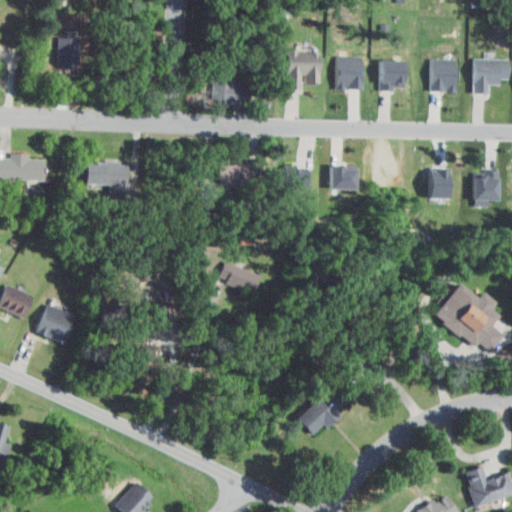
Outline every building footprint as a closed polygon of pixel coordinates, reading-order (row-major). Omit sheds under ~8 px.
[(285,52),(285,88),(301,88),(301,81),(319,81),(318,52),(285,52)] [(213,54),(211,100),(251,103),(253,83),(232,82),(233,70),(255,71),(255,57),(213,54)] [(331,56),(358,57),(356,88),(330,87),(331,56)] [(474,58),(510,59),(510,78),(501,78),(501,85),(490,85),(490,93),(474,93),(474,58)] [(376,60),(403,61),(402,86),(375,85),(376,60)] [(427,60),(453,61),(453,89),(427,89),(427,60)] [(0,157),(9,157),(9,151),(28,152),(28,159),(45,159),(44,181),(0,180),(0,157)] [(87,161),(128,163),(127,200),(109,199),(110,182),(87,181),(87,161)] [(218,164),(220,184),(260,181),(258,161),(218,164)] [(277,167),(303,168),(302,187),(277,186),(277,167)] [(325,167),(352,168),(351,189),(324,188),(325,167)] [(470,167),(496,168),(495,199),(469,198),(470,167)] [(423,168),(446,168),(445,197),(422,196),(423,168)] [(224,262),(260,275),(252,295),(217,282),(224,262)] [(434,308),(475,343),(478,339),(490,350),(503,335),(491,325),(499,315),(492,309),(498,303),(483,290),(477,297),(458,280),(434,308)] [(0,297),(5,285),(33,295),(24,318),(0,308),(0,297)] [(46,305),(35,335),(63,346),(74,316),(46,305)] [(126,337),(162,346),(158,364),(121,355),(126,337)] [(346,355),(363,359),(357,382),(351,380),(340,390),(350,400),(339,409),(346,417),(329,433),(323,427),(311,438),(294,419),(341,376),(346,355)] [(0,424),(8,427),(0,448),(0,424)] [(466,472),(476,505),(511,494),(511,475),(511,472),(484,479),(481,467),(466,472)] [(114,503),(124,511),(142,511),(155,498),(135,480),(114,503)] [(420,511),(458,511),(445,494),(420,511)]
